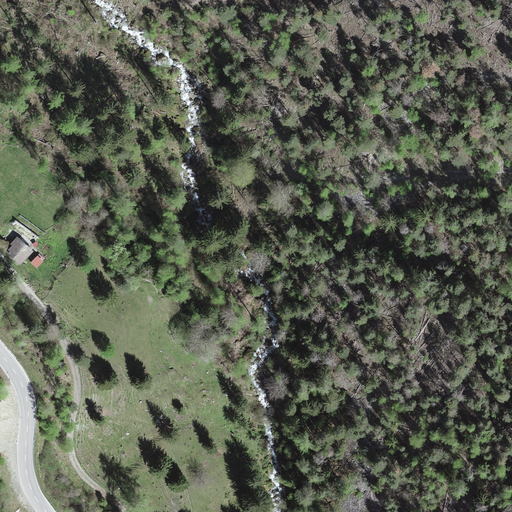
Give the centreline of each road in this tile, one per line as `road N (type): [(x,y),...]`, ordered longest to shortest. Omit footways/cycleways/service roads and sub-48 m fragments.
road 1 (track): [(0,256),(72,365),(75,466),(120,511)]
road 2 (tertiary): [(46,511),(27,478),(26,398),(0,353)]
